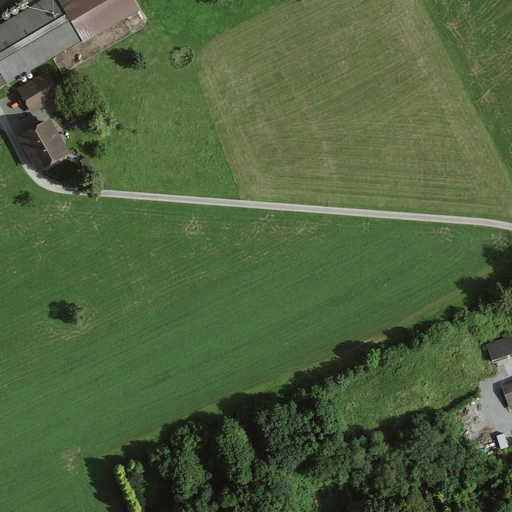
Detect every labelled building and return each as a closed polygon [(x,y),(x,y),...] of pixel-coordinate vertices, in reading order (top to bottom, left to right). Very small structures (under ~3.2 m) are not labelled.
[(136,10),(130,0),(51,0),(0,28),(0,63),(9,80),(136,10)] [(62,96),(47,71),(19,89),(34,113),(62,96)] [(52,119),(21,138),(41,172),(72,154),(52,119)] [(511,355),(511,334),(488,344),(495,363),(511,355)] [(511,411),(511,382),(502,387),(511,411)]
